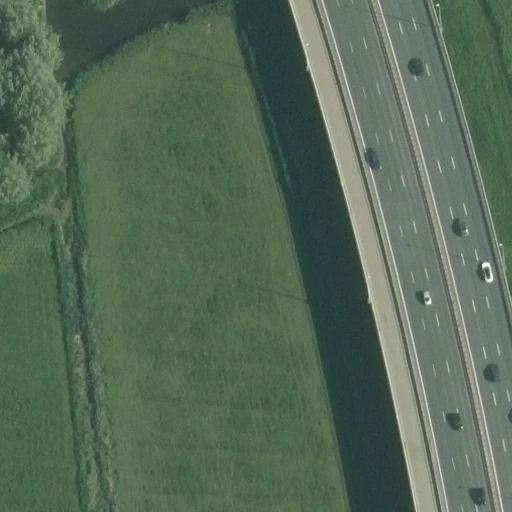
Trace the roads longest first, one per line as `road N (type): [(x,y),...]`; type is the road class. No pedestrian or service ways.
road 1 (motorway): [(340,0),(418,283),(465,511)]
road 2 (unclassified): [(425,511),(361,220),(300,0)]
road 3 (motorway): [(511,471),(394,0)]
